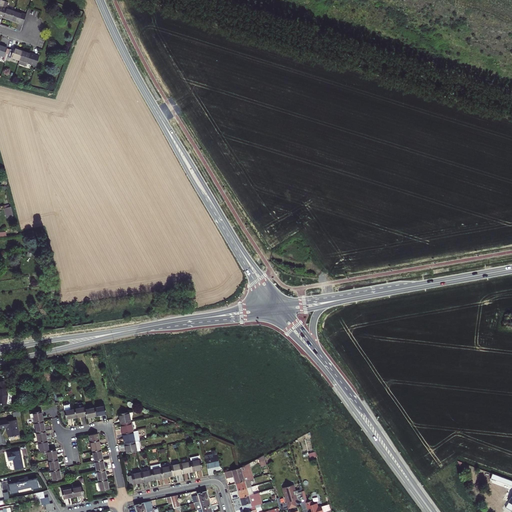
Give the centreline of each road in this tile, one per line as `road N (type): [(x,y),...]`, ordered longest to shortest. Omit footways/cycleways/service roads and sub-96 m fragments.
road 1 (secondary): [(0,362),(166,325),(275,314)]
road 2 (secondary): [(267,303),(0,350)]
road 3 (secondary): [(275,314),(329,374),(428,511)]
road 4 (secondary): [(435,511),(315,346)]
road 5 (secondary): [(281,301),(169,133)]
road 6 (secondary): [(169,133),(267,303)]
road 7 (secondary): [(100,0),(169,133)]
road 8 (secondary): [(511,269),(365,295)]
road 9 (residential): [(229,511),(213,481),(123,500)]
